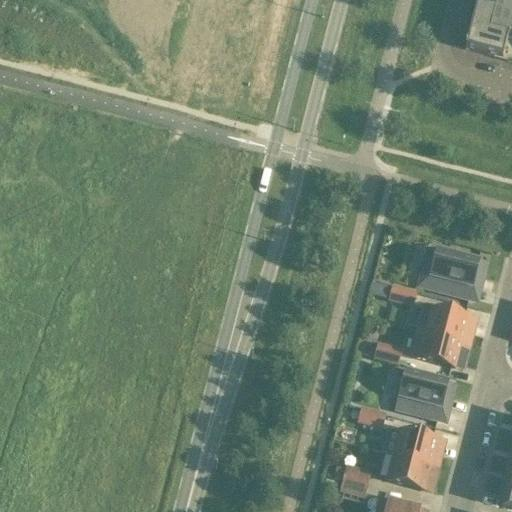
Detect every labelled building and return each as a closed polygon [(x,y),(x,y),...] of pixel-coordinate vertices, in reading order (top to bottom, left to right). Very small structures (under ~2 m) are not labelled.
[(511,17),(511,0),(477,0),(475,9),(511,19),(511,17)] [(506,40),(511,19),(475,9),(469,30),(506,40)] [(506,40),(469,30),(464,51),(501,61),(506,40)] [(428,252),(422,276),(430,278),(426,290),(468,301),(474,278),(482,280),(485,267),(477,265),(478,264),(428,252)] [(412,308),(415,296),(391,290),(388,302),(412,308)] [(424,308),(417,334),(469,347),(472,335),(464,333),(467,320),(424,308)] [(466,359),(469,347),(417,334),(411,359),(454,370),(458,357),(466,359)] [(397,366),(401,354),(377,348),(374,360),(397,366)] [(446,385),(405,375),(395,411),(437,422),(443,399),(451,401),(454,388),(446,386),(446,385)] [(381,430),(384,418),(360,412),(357,424),(381,430)] [(400,432),(394,458),(437,469),(440,457),(432,455),(436,442),(400,432)] [(434,481),(437,469),(394,458),(387,483),(423,492),(426,479),(434,481)] [(346,470),(343,481),(367,488),(370,476),(346,470)] [(364,499),(367,488),(343,481),(340,493),(364,499)] [(511,487),(507,487),(502,508),(511,510),(511,487)] [(417,511),(380,502),(377,511),(417,511)]
